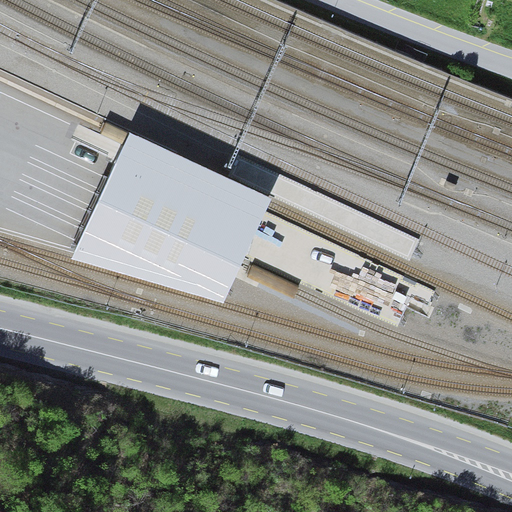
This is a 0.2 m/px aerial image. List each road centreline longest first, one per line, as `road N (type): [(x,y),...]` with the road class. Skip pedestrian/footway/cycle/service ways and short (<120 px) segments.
road 1 (primary): [(0,328),(291,401),(511,476)]
road 2 (residential): [(334,0),(511,66)]
